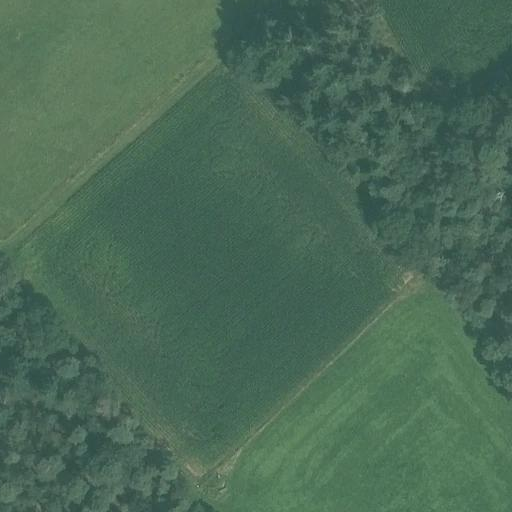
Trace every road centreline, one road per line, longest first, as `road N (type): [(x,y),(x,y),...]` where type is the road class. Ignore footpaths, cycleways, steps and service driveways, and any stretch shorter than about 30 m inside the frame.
road 1 (track): [(0,248),(236,40)]
road 2 (track): [(74,369),(177,461),(185,482),(173,507),(160,511)]
road 3 (track): [(97,436),(74,369),(0,274)]
